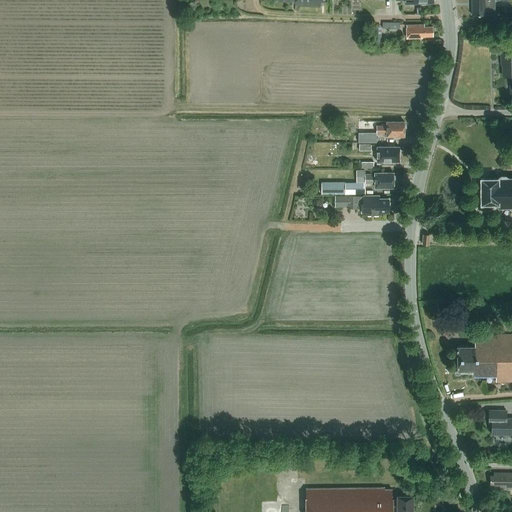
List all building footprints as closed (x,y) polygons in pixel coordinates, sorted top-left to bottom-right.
[(471,0),(472,15),(486,15),(495,15),(494,0),(471,0)] [(422,36),(433,36),(433,27),(424,27),(424,25),(406,25),(407,38),(422,38),(422,36)] [(511,75),(511,52),(501,53),(502,65),(503,65),(503,76),(511,75)] [(387,137),(404,137),(404,122),(387,122),(387,126),(377,126),(377,122),(359,122),(359,133),(377,133),(377,134),(387,134),(387,137)] [(316,154),(339,154),(339,142),(317,141),(316,154)] [(377,162),(399,162),(399,147),(377,147),(377,162)] [(356,170),(356,183),(365,183),(365,175),(365,170),(356,170)] [(375,188),(394,188),(394,173),(375,173),(375,175),(365,175),(365,183),(375,183),(375,188)] [(511,178),(481,179),(481,205),(498,204),(498,208),(511,207),(511,178)] [(322,195),(338,195),(365,195),(365,194),(365,191),(365,183),(356,183),(338,183),(322,183),(322,195)] [(379,196),(335,196),(335,208),(348,208),(348,209),(358,209),(358,203),(363,203),(363,215),(380,215),(380,213),(389,213),(389,199),(379,199),(379,196)] [(496,381),(511,381),(511,335),(484,335),(484,339),(475,339),(475,347),(457,347),(458,370),(475,370),(475,376),(496,376),(496,381)] [(489,410),(489,424),(492,424),(491,435),(511,434),(511,418),(506,419),(506,411),(489,410)] [(490,476),(490,484),(493,485),(493,488),(511,487),(511,472),(494,472),(494,476),(490,476)] [(413,511),(413,496),(397,496),(397,500),(392,500),(392,489),(384,489),(384,488),(306,489),(306,511),(413,511)]
